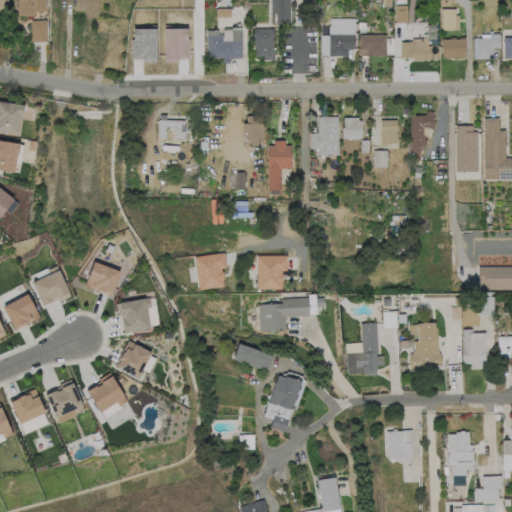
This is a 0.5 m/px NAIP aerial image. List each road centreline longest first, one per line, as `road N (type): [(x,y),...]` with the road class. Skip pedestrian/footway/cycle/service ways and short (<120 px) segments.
road 1 (residential): [(511,90),(121,93),(0,73)]
road 2 (residential): [(511,400),(356,403)]
